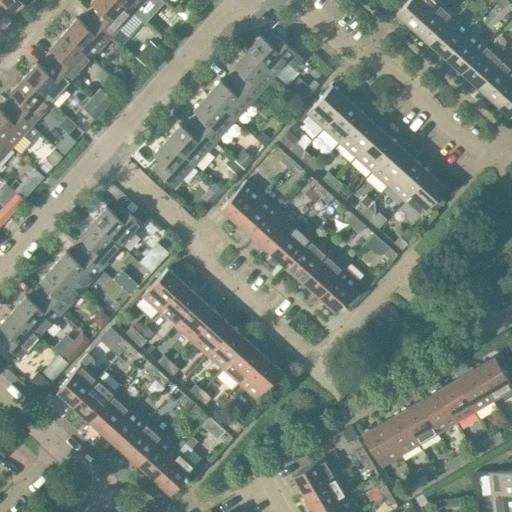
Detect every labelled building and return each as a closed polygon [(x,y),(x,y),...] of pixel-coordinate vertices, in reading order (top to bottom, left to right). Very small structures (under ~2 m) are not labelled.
[(0,0),(0,1),(14,13),(25,0),(0,0)] [(133,14),(117,0),(92,0),(90,2),(98,9),(91,17),(113,36),(133,14)] [(117,0),(133,14),(146,0),(117,0)] [(412,28),(437,0),(407,0),(396,13),(412,28)] [(454,14),(438,0),(437,0),(412,28),(429,42),(454,14)] [(445,57),(470,29),(454,14),(429,42),(445,57)] [(93,59),(113,36),(91,17),(84,24),(77,17),(63,32),(93,59)] [(461,71),(486,43),(470,29),(445,57),(461,71)] [(93,59),(63,32),(50,47),(57,54),(51,61),(73,81),(93,59)] [(294,68),(303,59),(275,33),(267,41),(260,34),(246,49),(275,75),(286,85),(298,72),(294,68)] [(502,57),(486,43),(461,71),(477,86),(502,57)] [(275,75),(246,49),(233,64),(240,71),(234,78),(255,97),(275,75)] [(493,100),(511,78),(511,66),(502,57),(477,86),(493,100)] [(52,103),(73,81),(51,61),(44,68),(37,62),(23,77),(52,103)] [(32,125),(52,103),(23,77),(10,92),(17,98),(11,106),(32,125)] [(255,97),(234,78),(227,86),(220,79),(206,94),(235,119),(255,97)] [(511,112),(511,78),(493,100),(510,115),(511,112)] [(323,127),(348,99),(331,84),(306,112),(323,127)] [(100,88),(91,98),(104,109),(112,100),(100,88)] [(235,119),(206,94),(193,109),(200,116),(194,123),(215,142),(235,119)] [(104,109),(91,98),(83,107),(95,119),(104,109)] [(339,142),(364,114),(348,99),(323,127),(339,142)] [(0,136),(12,147),(32,125),(11,106),(4,113),(0,109),(0,136)] [(355,156),(380,128),(364,114),(339,142),(355,156)] [(215,142),(194,123),(187,130),(180,124),(166,139),(195,164),(215,142)] [(371,171),(396,143),(380,128),(355,156),(371,171)] [(0,160),(12,147),(0,136),(0,160)] [(174,187),(195,164),(166,139),(153,154),(160,160),(153,168),(174,187)] [(298,156),(304,149),(296,142),(290,149),(298,156)] [(387,185),(412,157),(396,143),(371,171),(387,185)] [(243,168),(251,158),(241,149),(233,158),(243,168)] [(312,156),(304,149),(298,156),(306,163),(312,156)] [(294,161),(286,154),(280,160),(288,167),(294,161)] [(403,200),(428,172),(412,157),(387,185),(403,200)] [(301,167),(294,161),(288,167),(296,174),(301,167)] [(328,171),(322,178),(330,185),(336,178),(328,171)] [(445,187),(428,172),(403,200),(420,215),(445,187)] [(344,185),(336,178),(330,185),(338,192),(344,185)] [(220,207),(237,223),(262,194),(246,179),(220,207)] [(320,196),(326,190),(318,183),(312,189),(320,196)] [(334,196),(326,190),(320,196),(328,203),(334,196)] [(11,213),(24,198),(16,191),(2,205),(11,213)] [(253,237),(279,209),(262,194),(237,223),(253,237)] [(362,214),(368,207),(360,200),(355,207),(362,214)] [(121,246),(142,223),(121,204),(114,212),(106,205),(93,220),(121,246)] [(376,214),(368,207),(362,214),(370,221),(376,214)] [(269,251),(295,223),(279,209),(253,237),(269,251)] [(352,225),(358,218),(350,211),(344,218),(352,225)] [(366,225),(358,218),(352,225),(360,232),(366,225)] [(121,246),(93,220),(79,235),(87,242),(80,249),(101,268),(121,246)] [(285,266),(311,238),(295,223),(269,251),(285,266)] [(399,235),(393,242),(401,249),(407,242),(399,235)] [(301,280),(327,252),(311,238),(285,266),(301,280)] [(397,254),(389,247),(384,253),(391,260),(397,254)] [(81,290),(101,268),(80,249),(73,257),(66,250),(53,265),(81,290)] [(317,295),(343,267),(327,252),(301,280),(317,295)] [(61,313),(81,290),(53,265),(39,280),(46,287),(40,294),(61,313)] [(158,310),(184,282),(167,267),(141,295),(158,310)] [(334,310),(360,282),(343,267),(317,295),(334,310)] [(128,275),(120,283),(130,293),(138,284),(128,275)] [(200,296),(184,282),(158,310),(174,325),(200,296)] [(61,313),(40,294),(33,301),(26,295),(12,309),(41,335),(61,313)] [(190,339),(216,311),(200,296),(174,325),(190,339)] [(41,335),(12,309),(0,323),(0,325),(6,331),(0,338),(0,340),(20,358),(41,335)] [(206,354),(232,325),(216,311),(190,339),(206,354)] [(131,325),(125,332),(133,339),(139,332),(131,325)] [(222,368),(248,340),(232,325),(206,354),(222,368)] [(146,339),(139,332),(133,339),(140,346),(146,339)] [(129,343),(121,336),(115,343),(123,350),(129,343)] [(238,382),(264,354),(248,340),(222,368),(238,382)] [(136,350),(129,343),(123,350),(130,357),(136,350)] [(72,406),(98,377),(90,370),(92,368),(94,365),(94,362),(93,359),(92,356),(89,354),(86,352),(78,362),(80,363),(56,391),(72,406)] [(165,367),(171,361),(163,354),(157,361),(165,367)] [(281,369),(264,354),(238,382),(255,398),(281,369)] [(55,378),(68,363),(60,355),(46,370),(55,378)] [(511,386),(493,355),(474,366),(493,399),(511,388),(511,386)] [(178,368),(171,361),(165,367),(173,374),(178,368)] [(161,372),(153,365),(147,372),(155,379),(161,372)] [(493,399),(474,366),(455,378),(475,410),(493,399)] [(89,420),(114,392),(120,385),(104,370),(98,377),(72,406),(89,420)] [(169,379),(161,372),(155,379),(162,385),(169,379)] [(475,410),(455,378),(437,388),(456,421),(475,410)] [(197,396),(203,390),(195,383),(189,389),(197,396)] [(456,421),(437,388),(418,399),(438,432),(456,421)] [(210,397),(203,390),(197,396),(205,403),(210,397)] [(105,434),(130,406),(114,392),(89,420),(105,434)] [(193,401),(185,394),(179,401),(187,407),(193,401)] [(438,432),(418,399),(400,410),(419,443),(438,432)] [(201,408),(193,401),(187,407),(195,414),(201,408)] [(121,449),(146,421),(130,406),(105,434),(121,449)] [(419,443),(400,410),(381,421),(400,454),(419,443)] [(233,436),(209,415),(201,424),(217,439),(219,436),(227,443),(233,436)] [(234,418),(229,425),(237,432),(242,425),(234,418)] [(137,463),(162,435),(146,421),(121,449),(137,463)] [(400,454),(381,421),(362,433),(381,466),(400,454)] [(499,431),(490,436),(494,443),(503,438),(499,431)] [(178,449),(162,435),(137,463),(153,478),(178,449)] [(494,443),(490,436),(481,441),(485,448),(494,443)] [(185,442),(178,449),(153,478),(170,493),(195,464),(185,456),(192,448),(185,442)] [(368,455),(363,447),(355,451),(360,460),(368,455)] [(457,465),(466,460),(462,453),(453,458),(457,465)] [(324,455),(291,474),(303,494),(335,475),(324,455)] [(373,464),(368,455),(360,460),(365,469),(373,464)] [(457,465),(453,458),(444,463),(448,470),(457,465)] [(511,468),(489,471),(491,494),(511,491),(511,468)] [(314,511),(346,493),(335,475),(303,494),(313,511),(314,511)] [(420,487),(428,482),(424,475),(416,480),(420,487)] [(420,487),(416,480),(407,485),(411,492),(420,487)] [(390,492),(384,484),(377,488),(382,497),(390,492)] [(511,511),(511,491),(491,494),(493,511),(511,511)] [(395,501),(390,492),(382,497),(388,506),(395,501)] [(356,511),(357,511),(346,493),(314,511),(356,511)] [(430,506),(424,497),(417,501),(422,510),(430,506)]
